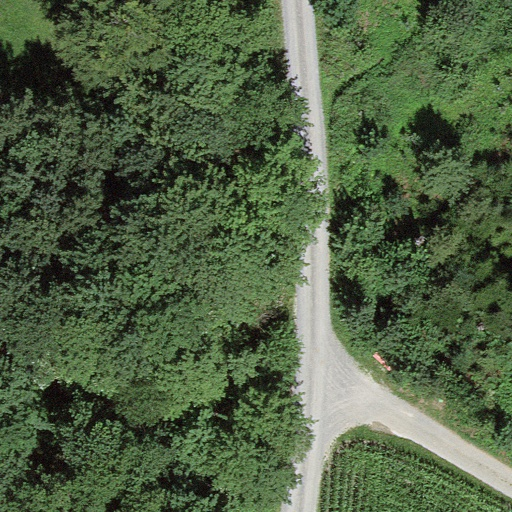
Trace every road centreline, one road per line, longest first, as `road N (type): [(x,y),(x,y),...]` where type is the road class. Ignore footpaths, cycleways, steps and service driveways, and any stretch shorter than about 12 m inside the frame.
road 1 (track): [(293,511),(303,388),(288,0)]
road 2 (track): [(303,388),(511,489)]
